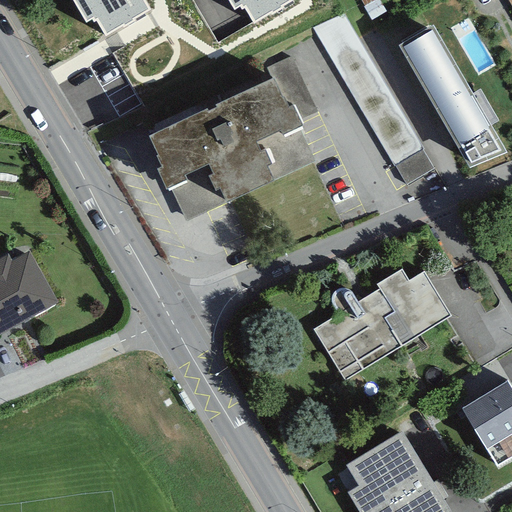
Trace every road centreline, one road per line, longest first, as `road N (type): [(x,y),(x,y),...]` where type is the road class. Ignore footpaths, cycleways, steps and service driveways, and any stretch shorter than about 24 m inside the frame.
road 1 (residential): [(511,173),(170,316)]
road 2 (residential): [(170,316),(0,29)]
road 3 (residential): [(284,511),(170,316)]
road 4 (unclassified): [(170,316),(0,391)]
